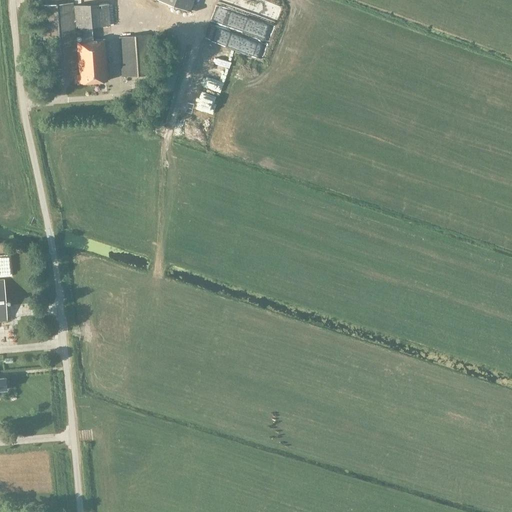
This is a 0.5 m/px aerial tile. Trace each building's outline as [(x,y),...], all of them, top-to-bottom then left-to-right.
[(158,0),(188,11),(192,0),(158,0)] [(220,28),(228,0),(214,0),(207,23),(220,28)] [(73,2),(41,4),(46,76),(74,74),(75,82),(107,80),(104,39),(93,40),(92,25),(110,24),(108,2),(74,5),(76,27),(80,26),(81,41),(76,41),(73,2)] [(242,15),(239,21),(230,17),(225,28),(234,32),(236,27),(247,32),(253,20),(242,15)] [(300,32),(302,26),(291,23),(289,29),(300,32)] [(207,74),(213,34),(200,32),(193,72),(207,74)] [(151,34),(119,36),(122,75),(154,73),(151,34)] [(270,34),(266,45),(277,50),(281,39),(270,34)] [(187,119),(186,124),(175,121),(172,138),(192,142),(196,122),(187,119)]
